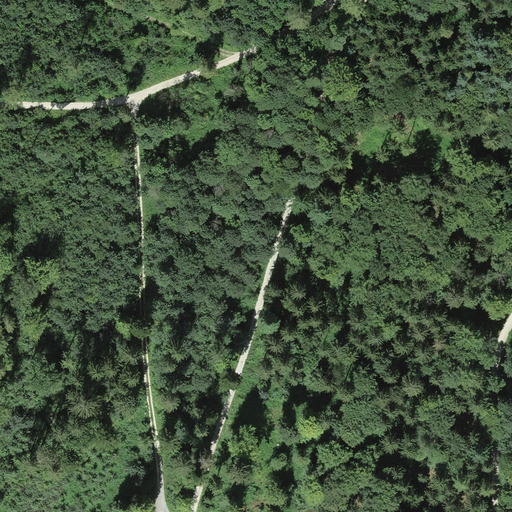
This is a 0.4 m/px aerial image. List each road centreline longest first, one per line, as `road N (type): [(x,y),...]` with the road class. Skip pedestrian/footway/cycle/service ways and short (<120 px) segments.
road 1 (track): [(191,511),(337,49),(360,0)]
road 2 (track): [(133,98),(144,356),(166,511)]
road 3 (track): [(334,0),(284,34),(133,98),(72,108),(0,105)]
road 4 (track): [(494,511),(496,354),(511,320)]
road 5 (track): [(229,59),(94,0)]
